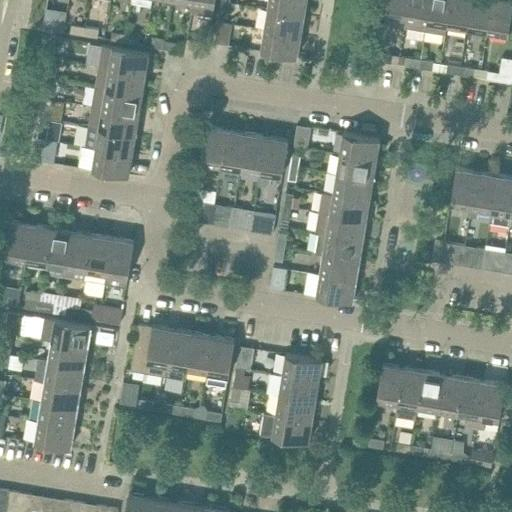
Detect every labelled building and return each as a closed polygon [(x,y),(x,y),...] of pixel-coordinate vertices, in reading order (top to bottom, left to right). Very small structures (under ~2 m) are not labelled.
[(215,0),(193,0),(193,1),(194,1),(192,11),(213,14),(214,4),(215,0)] [(227,15),(230,1),(222,0),(221,0),(219,14),(227,15)] [(304,14),(306,0),(268,0),(268,8),(304,14)] [(407,17),(409,0),(387,0),(385,13),(407,17)] [(425,30),(430,0),(409,0),(407,17),(405,27),(425,30)] [(447,23),(451,0),(430,0),(425,30),(445,34),(446,23),(447,23)] [(467,27),(471,0),(451,0),(447,23),(467,27)] [(487,30),(492,0),(471,0),(467,27),(487,30)] [(511,6),(511,0),(492,0),(487,30),(508,33),(511,6)] [(301,34),(304,14),(268,8),(264,28),(301,34)] [(44,19),(43,27),(57,30),(58,21),(44,19)] [(214,41),(229,44),(232,22),(218,20),(214,41)] [(84,34),(85,26),(71,23),(69,31),(84,34)] [(99,28),(85,26),(84,34),(98,36),(99,28)] [(297,55),(301,34),(264,28),(261,49),(297,55)] [(125,41),(126,32),(112,30),(111,39),(125,41)] [(140,35),(126,32),(125,41),(138,43),(140,35)] [(63,36),(54,35),(52,49),(60,50),(63,36)] [(166,48),(167,39),(152,37),(151,45),(166,48)] [(187,37),(184,51),(206,55),(209,40),(187,37)] [(180,41),(167,39),(166,48),(178,50),(180,41)] [(146,72),(149,51),(102,43),(99,64),(146,72)] [(377,59),(391,62),(392,54),(379,51),(377,59)] [(464,51),(462,65),(470,66),(473,52),(464,51)] [(419,66),(421,58),(407,56),(405,64),(419,66)] [(511,81),(511,57),(502,56),(500,71),(488,69),(486,78),(511,81)] [(434,60),(421,58),(419,66),(432,69),(434,60)] [(50,62),(48,76),(56,77),(58,63),(50,62)] [(459,73),(461,65),(447,62),(446,71),(459,73)] [(142,92),(146,72),(99,64),(95,85),(106,87),(106,86),(142,92)] [(474,75),(475,67),(470,66),(462,65),(461,65),(459,73),(474,75)] [(54,91),(56,77),(48,76),(45,90),(54,91)] [(139,112),(142,92),(106,86),(106,87),(95,85),(92,104),(139,112)] [(43,103),(41,116),(49,118),(51,104),(43,103)] [(136,132),(139,112),(92,104),(89,124),(136,132)] [(47,132),(49,118),(41,116),(39,131),(47,132)] [(297,123),(294,143),(294,144),(308,146),(311,125),(297,123)] [(132,152),(136,132),(89,124),(86,144),(96,146),(132,152)] [(221,164),(227,128),(206,124),(200,161),(221,164)] [(241,167),(247,131),(227,128),(221,164),(219,175),(239,178),(241,167)] [(261,171),(267,134),(247,131),(241,167),(261,171)] [(376,158),(380,137),(343,131),(340,152),(376,158)] [(288,138),(267,134),(261,171),(259,184),(264,185),(268,182),(270,178),(271,172),(282,174),(288,138)] [(34,158),(52,161),(56,139),(38,136),(34,158)] [(129,174),(132,152),(96,146),(92,168),(129,174)] [(292,151),(290,164),(298,165),(301,153),(292,151)] [(373,177),(376,158),(340,152),(336,171),(373,177)] [(296,180),(298,165),(290,164),(288,178),(296,180)] [(472,206),(478,169),(456,166),(450,202),(471,206),(472,206)] [(492,209),(498,173),(478,169),(472,206),(471,206),(470,215),(478,216),(479,207),(492,209)] [(370,198),(373,177),(336,171),(333,192),(370,198)] [(511,212),(511,205),(511,174),(498,173),(492,209),(490,222),(510,225),(511,214),(511,212)] [(286,191),(283,204),(291,206),(294,192),(286,191)] [(370,198),(333,192),(322,191),(319,210),(366,218),(370,218),(372,206),(368,206),(370,198)] [(199,221),(203,201),(194,199),(191,220),(199,221)] [(289,219),(291,206),(283,204),(281,217),(289,219)] [(232,226),(235,206),(226,205),(223,225),(232,226)] [(240,228),(244,208),(235,206),(232,226),(240,228)] [(363,238),(366,218),(319,210),(315,231),(319,232),(326,233),(326,232),(363,238)] [(273,233),(277,213),(268,212),(265,232),(273,233)] [(26,259),(32,222),(11,219),(5,255),(26,259)] [(46,262),(52,226),(32,222),(26,259),(46,262)] [(73,229),(52,226),(46,262),(45,272),(65,275),(73,229)] [(87,269),(93,232),(73,229),(65,275),(65,276),(73,277),(74,267),(87,269)] [(279,231),(277,244),(285,246),(287,233),(279,231)] [(105,282),(113,236),(93,232),(87,269),(86,279),(105,282)] [(360,258),(363,238),(326,232),(326,233),(319,232),(316,252),(323,253),(323,252),(360,258)] [(126,286),(134,239),(113,236),(105,282),(126,286)] [(441,260),(444,240),(444,239),(436,237),(432,259),(441,260)] [(453,242),(444,240),(441,260),(450,262),(453,242)] [(283,260),(285,246),(277,244),(274,259),(283,260)] [(482,267),(485,247),(477,246),(473,266),(482,267)] [(504,271),(507,251),(485,247),(482,267),(504,271)] [(356,278),(360,258),(323,252),(323,253),(320,272),(356,278)] [(288,267),(273,265),(270,286),(284,289),(288,267)] [(353,300),(356,278),(320,272),(316,294),(353,300)] [(0,301),(10,304),(12,304),(13,296),(0,293),(0,301)] [(39,309),(40,300),(27,298),(26,307),(39,309)] [(54,302),(40,300),(39,309),(53,311),(54,302)] [(79,315),(80,307),(67,304),(66,313),(79,315)] [(94,309),(80,307),(79,315),(93,318),(94,309)] [(28,312),(17,311),(9,309),(6,330),(24,333),(28,312)] [(42,337),(52,339),(88,345),(92,324),(45,316),(42,337)] [(168,362),(173,326),(153,323),(152,324),(139,322),(131,369),(165,375),(168,362)] [(187,366),(194,330),(173,326),(168,362),(165,375),(185,378),(187,366)] [(208,369),(213,333),(194,330),(187,366),(208,369)] [(227,387),(234,343),(235,337),(213,333),(208,369),(206,383),(227,387)] [(4,337),(2,351),(10,353),(13,338),(4,337)] [(85,365),(88,345),(52,339),(48,359),(85,365)] [(239,344),(235,365),(251,367),(254,346),(239,344)] [(0,364),(8,366),(10,353),(2,351),(0,362),(0,364)] [(319,379),(322,358),(286,352),(282,373),(319,379)] [(85,365),(48,359),(38,357),(34,378),(45,379),(45,378),(81,384),(85,365)] [(397,402),(403,365),(383,361),(377,398),(397,402)] [(416,416),(418,405),(424,368),(403,365),(397,402),(396,412),(416,416)] [(437,408),(443,372),(424,368),(418,405),(437,408)] [(235,370),(232,385),(240,386),(242,372),(235,370)] [(458,412),(464,375),(443,372),(437,408),(458,412)] [(316,398),(319,379),(282,373),(279,392),(316,398)] [(476,426),(484,378),(464,375),(458,412),(470,414),(468,424),(476,426)] [(78,405),(81,384),(45,378),(45,379),(41,399),(78,405)] [(499,419),(505,382),(484,378),(476,426),(484,427),(486,416),(499,419)] [(238,400),(240,386),(232,385),(230,399),(238,400)] [(312,419),(316,398),(279,392),(276,413),(312,419)] [(139,406),(152,408),(154,400),(140,397),(139,406)] [(75,425),(78,405),(41,399),(38,419),(75,425)] [(179,413),(181,405),(167,402),(166,410),(179,413)] [(195,407),(181,405),(179,413),(194,415),(195,407)] [(208,410),(207,418),(221,420),(223,412),(208,410)] [(309,440),(312,419),(276,413),(276,414),(264,412),(261,433),(309,440)] [(226,427),(234,429),(236,414),(228,413),(226,427)] [(71,446),(75,425),(38,419),(34,440),(71,446)] [(370,436),(369,444),(383,447),(384,438),(370,436)] [(443,439),(441,448),(452,450),(453,441),(443,439)] [(410,451),(411,443),(397,441),(396,449),(410,451)] [(425,446),(411,443),(410,451),(424,454),(425,446)] [(470,461),(492,465),(494,451),(472,447),(470,461)] [(450,458),(452,450),(441,448),(438,448),(437,456),(450,458)] [(466,452),(452,450),(450,458),(464,460),(466,452)] [(0,511),(3,511),(5,511),(10,489),(0,487),(0,511)] [(16,511),(20,491),(10,489),(5,511),(16,511)] [(28,511),(31,492),(20,491),(16,511),(28,511)] [(38,511),(41,494),(31,492),(28,511),(38,511)] [(151,511),(154,496),(129,492),(125,511),(151,511)] [(49,511),(52,496),(41,494),(38,511),(49,511)] [(61,511),(64,498),(52,496),(49,511),(61,511)] [(177,511),(179,500),(154,496),(151,511),(177,511)] [(72,511),(74,499),(64,498),(61,511),(72,511)] [(83,511),(85,501),(74,499),(72,511),(83,511)] [(202,511),(204,504),(179,500),(177,511),(202,511)] [(94,511),(96,503),(85,501),(83,511),(94,511)] [(105,511),(106,505),(96,503),(94,511),(105,511)]
